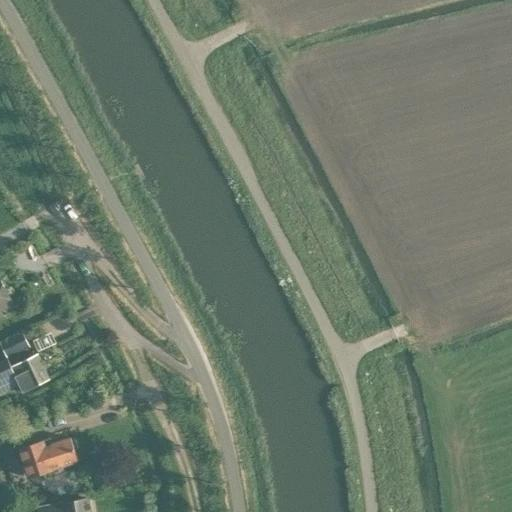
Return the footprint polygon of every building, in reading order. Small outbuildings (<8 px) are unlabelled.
[(15,298),(0,269),(0,312),(4,310),(2,306),(15,298)] [(22,327),(0,337),(7,352),(24,344),(21,339),(26,336),(22,327)] [(0,388),(19,379),(23,387),(49,373),(37,348),(11,361),(8,354),(0,357),(0,388)] [(0,412),(0,424),(5,423),(4,421),(9,419),(6,410),(0,412)] [(6,423),(0,425),(0,437),(10,435),(6,423)] [(79,455),(71,433),(45,442),(43,435),(20,443),(29,471),(52,464),(62,461),(79,455)] [(23,460),(18,448),(6,453),(12,465),(23,460)] [(54,470),(45,473),(49,485),(51,484),(53,492),(77,484),(74,477),(77,476),(73,463),(64,466),(62,461),(52,464),(54,470)] [(91,511),(87,490),(37,501),(39,511),(91,511)]
